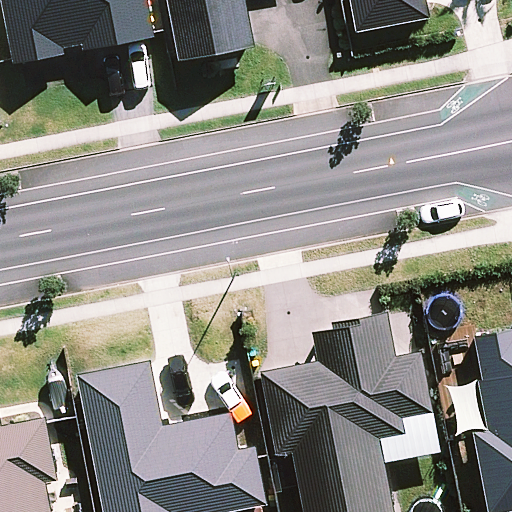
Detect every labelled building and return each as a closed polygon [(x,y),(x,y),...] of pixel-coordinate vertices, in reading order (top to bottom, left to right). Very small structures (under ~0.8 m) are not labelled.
[(153,41),(145,0),(0,0),(0,2),(13,67),(63,58),(62,52),(81,49),(83,54),(153,41)] [(163,0),(176,63),(253,48),(243,0),(163,0)] [(348,0),(355,35),(427,21),(423,0),(348,0)] [(292,455),(302,511),(392,511),(379,441),(403,436),(400,421),(431,415),(419,354),(394,359),(385,314),(331,324),(332,331),(311,335),(317,364),(260,375),(276,458),(292,455)] [(471,436),(485,511),(511,511),(511,333),(473,341),(481,382),(476,383),(486,433),(471,436)] [(149,363),(75,377),(100,511),(237,511),(266,507),(255,448),(237,452),(230,415),(162,428),(149,363)] [(0,422),(0,511),(49,511),(44,483),(56,481),(46,424),(45,420),(1,428),(0,422)]
